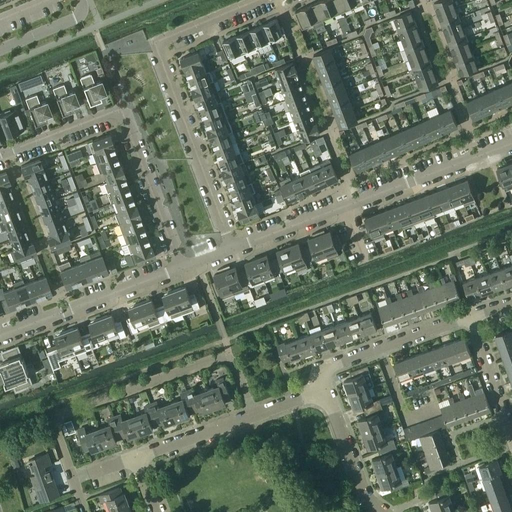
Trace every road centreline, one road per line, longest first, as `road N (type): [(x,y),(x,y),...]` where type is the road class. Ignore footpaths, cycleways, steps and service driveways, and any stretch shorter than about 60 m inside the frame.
road 1 (residential): [(232,250),(155,44),(258,0)]
road 2 (residential): [(71,477),(52,419),(216,357),(230,362),(250,412)]
road 3 (residential): [(232,250),(511,142)]
road 4 (residential): [(0,154),(120,109),(179,268)]
road 5 (residential): [(0,336),(179,268)]
road 6 (residential): [(323,386),(333,365),(472,317)]
road 7 (residential): [(379,511),(357,478),(323,386)]
road 8 (residential): [(132,455),(250,412)]
road 9 (residential): [(511,436),(472,317)]
